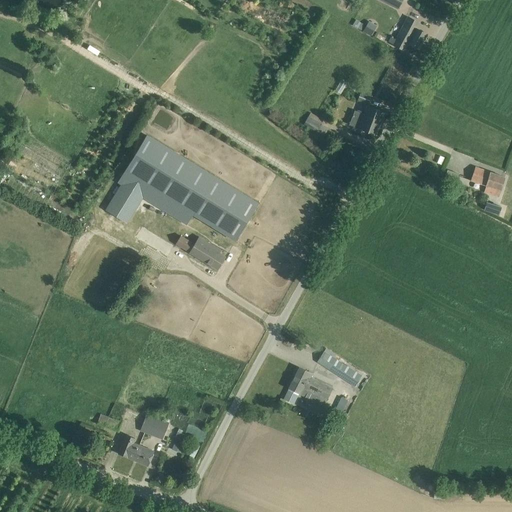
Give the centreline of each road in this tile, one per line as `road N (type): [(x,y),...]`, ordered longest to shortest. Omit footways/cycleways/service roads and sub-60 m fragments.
road 1 (unclassified): [(180,503),(457,0)]
road 2 (unclassified): [(180,503),(0,434)]
